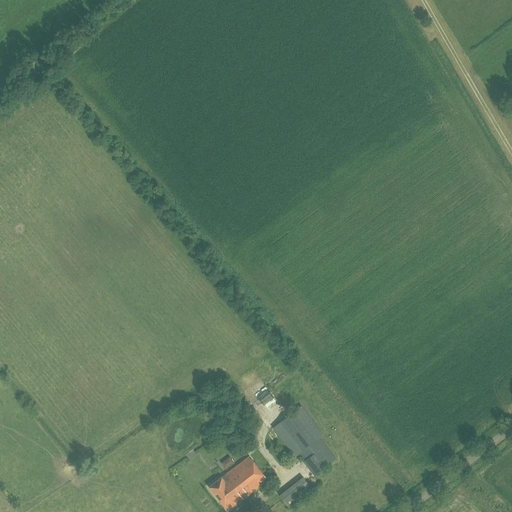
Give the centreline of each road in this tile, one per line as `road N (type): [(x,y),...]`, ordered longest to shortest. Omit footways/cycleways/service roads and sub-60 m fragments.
road 1 (unknown): [(511,155),(425,0)]
road 2 (unclassified): [(404,511),(511,428)]
